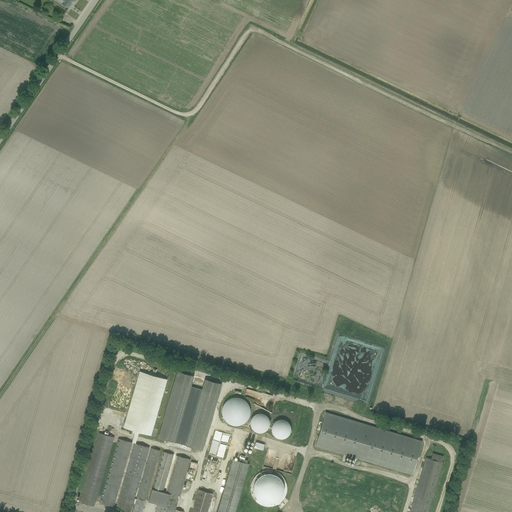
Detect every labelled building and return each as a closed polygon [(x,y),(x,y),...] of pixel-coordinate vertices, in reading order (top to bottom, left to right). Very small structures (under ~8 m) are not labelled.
[(206,449),(221,382),(205,379),(203,389),(192,386),(195,375),(176,370),(160,439),(206,449)] [(167,380),(140,371),(123,428),(151,436),(167,380)] [(248,414),(248,412),(248,410),(247,407),(246,405),(244,402),(242,401),(239,400),(237,399),(234,399),(232,399),(229,400),(227,401),(225,403),(224,405),(223,407),(222,410),(222,412),(222,415),(223,417),(224,419),(226,421),(228,423),(230,424),(233,425),(235,425),(238,425),(240,424),(242,423),(244,421),(246,419),(247,417),(248,414)] [(253,431),(269,431),(269,414),(253,414),(253,431)] [(293,433),(286,417),(272,424),(278,439),(293,433)] [(96,506),(112,436),(98,432),(91,464),(89,463),(80,502),(96,506)] [(143,511),(159,449),(150,447),(150,446),(116,438),(100,503),(132,511),(143,511)] [(255,442),(254,448),(263,451),(264,444),(255,442)] [(431,458),(425,457),(409,511),(429,511),(445,456),(433,452),(431,458)] [(197,489),(191,511),(236,511),(248,463),(247,463),(248,460),(243,459),(242,461),(231,458),(218,511),(208,511),(213,493),(197,489)] [(191,462),(188,473),(195,475),(198,464),(191,462)] [(204,482),(209,465),(206,464),(201,481),(204,482)] [(270,504),(281,501),(286,488),(283,477),(270,473),(258,476),(255,487),(258,500),(270,504)] [(166,507),(170,494),(152,489),(148,501),(166,507)]
